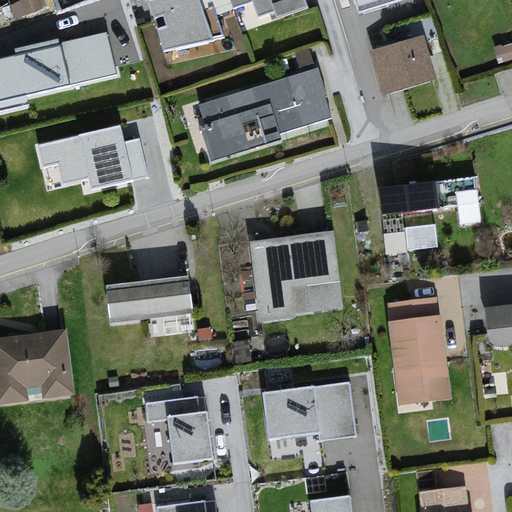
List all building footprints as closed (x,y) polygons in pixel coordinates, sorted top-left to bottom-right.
[(15,0),(18,10),(47,2),(46,0),(15,0)] [(205,13),(200,0),(163,0),(151,4),(158,25),(166,23),(169,32),(160,35),(166,56),(215,46),(205,13)] [(200,0),(205,13),(216,9),(218,16),(236,10),(232,0),(200,0)] [(308,0),(232,0),(236,10),(254,4),(261,23),(276,17),(279,25),(313,13),(308,0)] [(106,35),(0,60),(0,104),(116,76),(106,35)] [(426,44),(376,57),(387,100),(437,87),(426,44)] [(319,70),(199,107),(215,160),(335,123),(319,70)] [(122,131),(42,149),(46,171),(61,168),(65,187),(93,180),(95,191),(150,179),(141,141),(125,145),(122,131)] [(472,184),(387,196),(391,223),(457,214),(461,231),(484,228),(479,190),(476,186),(472,184)] [(292,242),(253,247),(263,325),(297,321),(296,316),(344,310),(335,237),(332,237),(292,242)] [(196,282),(110,292),(114,329),(200,318),(196,282)] [(511,302),(480,306),(483,334),(485,351),(511,347),(511,302)] [(439,305),(390,309),(403,408),(452,405),(439,305)] [(68,337),(0,345),(0,409),(0,411),(76,402),(68,337)] [(351,383),(266,396),(274,444),(319,438),(320,445),(360,439),(351,383)] [(204,399),(148,407),(150,427),(172,424),(178,467),(213,463),(204,399)] [(468,511),(465,489),(422,496),(424,511),(468,511)] [(355,511),(355,500),(315,504),(315,511),(355,511)] [(218,511),(217,502),(157,509),(157,511),(218,511)]
